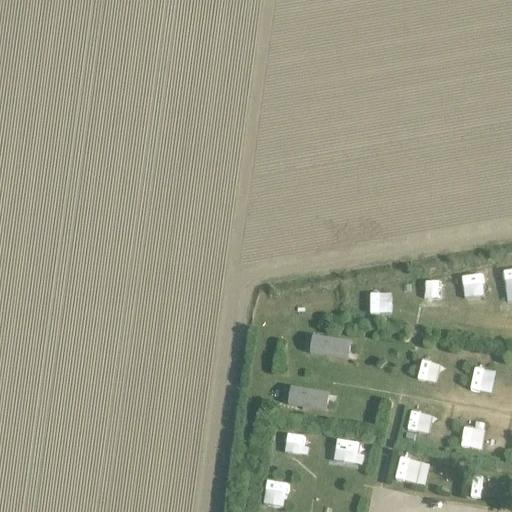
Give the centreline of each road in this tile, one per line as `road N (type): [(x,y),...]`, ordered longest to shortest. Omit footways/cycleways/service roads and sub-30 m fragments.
road 1 (track): [(378,511),(404,392),(320,378)]
road 2 (track): [(313,511),(320,473),(425,507)]
